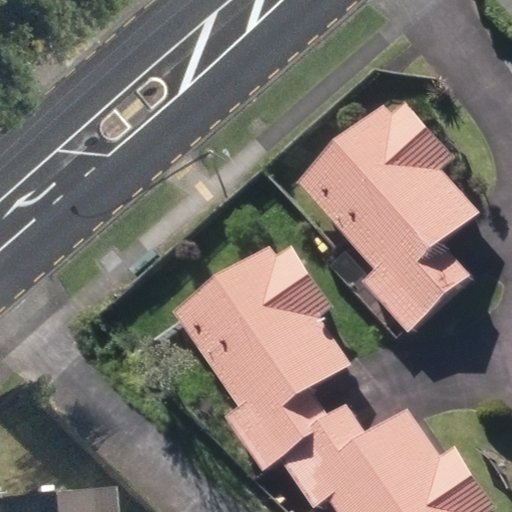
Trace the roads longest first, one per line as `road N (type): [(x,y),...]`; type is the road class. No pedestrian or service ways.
road 1 (secondary): [(183,63),(191,115),(135,164),(81,153)]
road 2 (secondary): [(81,153),(77,97),(103,74),(126,54),(183,63)]
